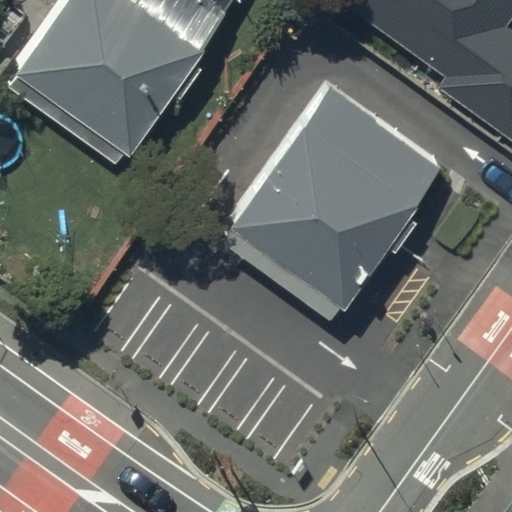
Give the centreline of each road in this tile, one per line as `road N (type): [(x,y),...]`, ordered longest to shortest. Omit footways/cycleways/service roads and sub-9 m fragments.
road 1 (residential): [(379,511),(511,328)]
road 2 (secondary): [(112,511),(0,428)]
